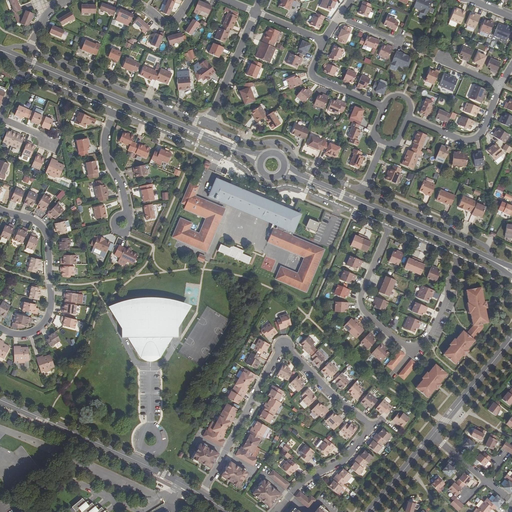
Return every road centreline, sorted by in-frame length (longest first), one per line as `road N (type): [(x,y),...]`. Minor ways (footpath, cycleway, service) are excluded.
road 1 (residential): [(276,511),(303,481),(343,460),(371,426),(282,345),(202,494)]
road 2 (residential): [(389,227),(361,305),(397,341),(431,335),(459,258)]
road 3 (tertiary): [(239,151),(14,56)]
road 4 (tertiary): [(182,483),(0,399)]
road 5 (residential): [(207,125),(28,50)]
road 6 (tertiary): [(473,251),(300,177)]
road 7 (residential): [(0,328),(36,329),(51,294),(42,227),(0,210)]
road 8 (unknown): [(160,497),(82,467),(77,482),(84,490),(138,509),(155,502)]
road 9 (residential): [(114,111),(249,173)]
road 10 (residential): [(491,258),(482,244),(362,192)]
road 11 (residential): [(499,86),(479,135),(469,140),(408,117)]
road 12 (residential): [(273,189),(296,187),(389,227)]
road 13 (residential): [(432,435),(510,340)]
road 14 (residential): [(207,125),(255,12)]
